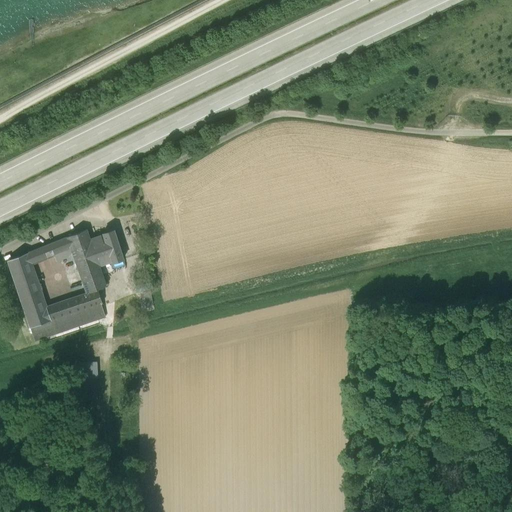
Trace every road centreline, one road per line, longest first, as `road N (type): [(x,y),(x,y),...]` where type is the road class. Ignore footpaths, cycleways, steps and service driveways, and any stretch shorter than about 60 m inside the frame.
road 1 (unclassified): [(0,250),(274,114),(430,133),(511,133)]
road 2 (motorway): [(0,207),(432,0)]
road 3 (motorway): [(378,0),(0,181)]
